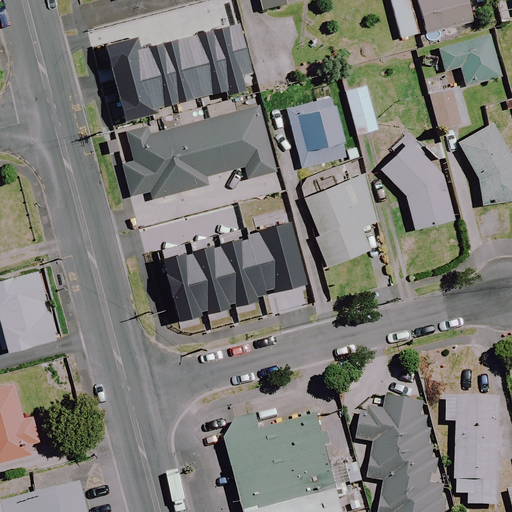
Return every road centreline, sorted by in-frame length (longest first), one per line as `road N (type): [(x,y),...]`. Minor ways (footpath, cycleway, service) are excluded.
road 1 (residential): [(511,296),(128,398)]
road 2 (residential): [(53,113),(128,398)]
